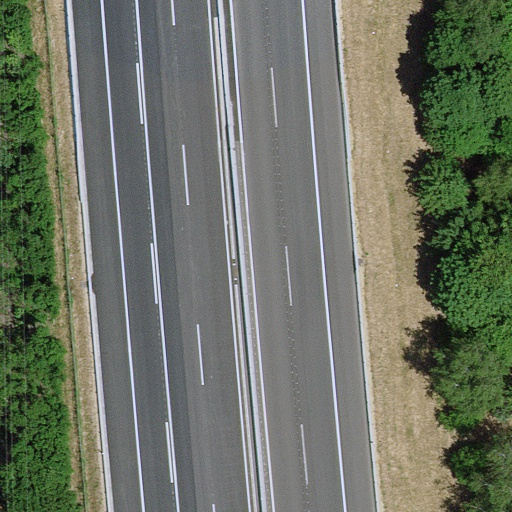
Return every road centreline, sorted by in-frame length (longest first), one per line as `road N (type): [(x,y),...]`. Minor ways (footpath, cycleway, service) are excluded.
road 1 (motorway): [(311,511),(268,0)]
road 2 (motorway): [(171,0),(211,511)]
